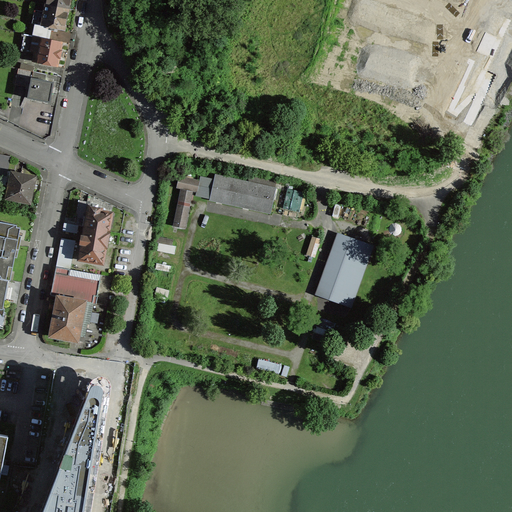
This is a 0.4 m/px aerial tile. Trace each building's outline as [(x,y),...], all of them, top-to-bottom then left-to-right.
[(35,22),(32,35),(48,38),(51,26),(63,28),(67,8),(45,4),(41,23),(35,22)] [(32,35),(23,33),(20,48),(34,51),(32,59),(36,60),(36,61),(55,65),(57,56),(60,56),(61,50),(59,49),(61,40),(48,38),(32,35)] [(35,71),(20,68),(18,84),(31,87),(29,98),(49,102),(53,81),(33,77),(35,71)] [(10,158),(0,155),(0,175),(6,176),(10,158)] [(12,173),(7,198),(30,202),(35,177),(12,173)] [(183,190),(180,202),(187,203),(189,192),(197,193),(199,182),(179,177),(176,188),(183,190)] [(274,191),(248,185),(215,177),(210,201),(268,215),(274,191)] [(250,179),(248,185),(274,191),(276,185),(250,179)] [(287,193),(283,211),(297,214),(301,197),(287,193)] [(84,228),(109,232),(109,231),(108,231),(111,213),(101,211),(101,208),(87,205),(87,202),(79,201),(75,226),(77,226),(84,228)] [(186,206),(180,205),(175,227),(181,228),(186,206)] [(0,322),(2,323),(4,309),(2,308),(8,280),(10,280),(14,257),(16,257),(19,246),(16,246),(20,229),(15,228),(16,225),(12,225),(12,228),(5,226),(6,224),(0,222),(0,322)] [(77,226),(75,226),(65,224),(63,232),(76,234),(77,226)] [(106,248),(109,232),(84,228),(82,236),(80,243),(81,243),(79,259),(102,263),(105,248),(106,248)] [(315,298),(338,307),(354,265),(362,268),(369,250),(337,238),(315,298)] [(56,267),(70,270),(74,242),(62,239),(56,267)] [(311,241),(306,257),(312,259),(317,244),(311,241)] [(363,269),(362,268),(354,265),(338,307),(347,310),(363,269)] [(69,275),(70,270),(56,267),(51,295),(58,297),(50,336),(77,341),(78,336),(82,337),(85,335),(87,323),(89,323),(93,303),(95,304),(100,281),(69,275)] [(85,511),(106,380),(76,376),(24,511),(85,511)]
